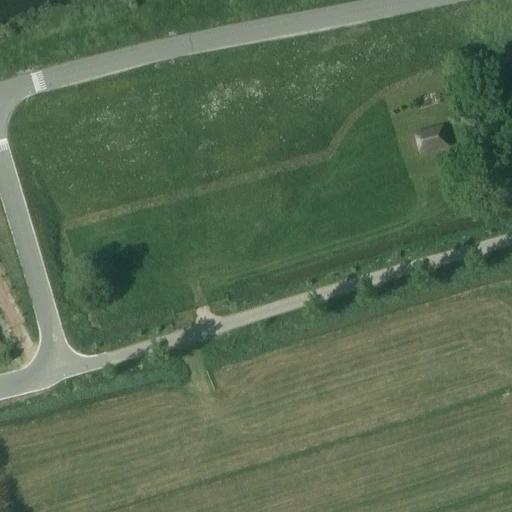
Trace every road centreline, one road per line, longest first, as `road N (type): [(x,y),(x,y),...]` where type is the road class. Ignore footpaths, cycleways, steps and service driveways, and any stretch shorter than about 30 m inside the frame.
road 1 (tertiary): [(0,96),(249,35),(463,0)]
road 2 (unclassified): [(58,375),(511,243)]
road 3 (unclassified): [(58,375),(0,103)]
